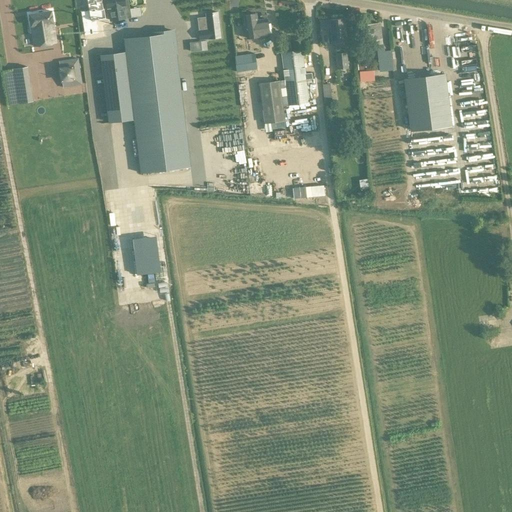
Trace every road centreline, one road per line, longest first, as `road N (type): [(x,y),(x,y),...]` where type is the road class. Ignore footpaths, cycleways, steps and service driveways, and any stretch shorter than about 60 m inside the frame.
road 1 (unknown): [(158,16),(179,33),(196,142),(188,174),(132,178),(97,127),(89,43),(139,24)]
road 2 (unknown): [(480,24),(509,221)]
road 3 (unclassified): [(511,29),(333,0)]
